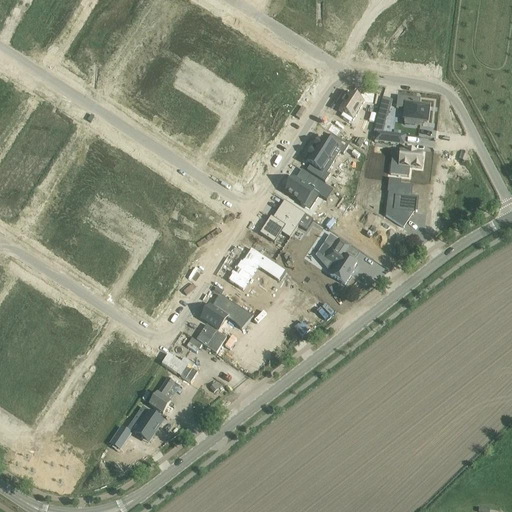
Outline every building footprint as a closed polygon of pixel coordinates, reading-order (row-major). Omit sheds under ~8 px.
[(15,89),(9,98),(25,109),(31,100),(26,97),(27,95),(20,91),(20,92),(15,89)] [(343,104),(338,111),(343,114),(341,118),(350,124),(365,102),(373,104),(374,94),(362,92),(358,99),(350,93),(345,100),(345,99),(342,103),(343,104)] [(398,97),(396,108),(405,109),(404,120),(404,124),(405,124),(405,125),(415,127),(415,125),(423,126),(424,123),(427,123),(430,107),(420,106),(420,100),(398,97)] [(9,98),(4,107),(20,117),(25,109),(9,98)] [(383,99),(374,132),(379,133),(383,133),(387,119),(387,116),(388,116),(392,101),(383,99)] [(4,107),(0,112),(0,116),(14,126),(20,117),(4,107)] [(0,116),(0,128),(9,134),(9,135),(15,126),(14,126),(0,116)] [(331,126),(328,130),(335,135),(338,130),(334,128),(341,118),(334,128),(331,126)] [(0,128),(0,138),(4,141),(9,134),(0,128)] [(379,133),(378,143),(409,147),(410,137),(383,133),(379,133)] [(318,141),(313,149),(315,150),(315,151),(334,163),(340,153),(343,155),(349,147),(331,135),(327,141),(323,138),(320,142),(318,141)] [(309,159),(307,163),(311,166),(307,171),(325,183),(330,175),(327,173),(334,163),(315,151),(314,151),(312,150),(307,158),(309,159)] [(391,163),(390,175),(409,178),(410,168),(422,169),(423,162),(422,162),(423,154),(415,153),(415,152),(408,151),(407,152),(400,151),(399,159),(400,159),(399,164),(391,163)] [(294,179),(285,193),(305,206),(313,193),(326,202),(333,191),(310,177),(304,186),(294,179)] [(386,216),(386,217),(404,229),(404,228),(403,227),(412,214),(415,214),(415,213),(417,213),(417,212),(416,212),(417,200),(411,199),(413,187),(401,185),(401,181),(389,180),(387,193),(395,194),(393,211),(388,210),(387,217),(386,216)] [(267,223),(260,235),(275,244),(281,234),(290,240),(298,227),(300,223),(305,216),(284,202),(269,225),(267,223)] [(310,245),(314,235),(311,233),(306,243),(310,245)] [(331,248),(324,259),(332,264),(326,273),(324,271),(320,278),(328,284),(332,277),(345,285),(350,276),(349,275),(356,264),(331,248)] [(232,276),(228,282),(233,286),(238,289),(243,292),(256,272),(258,269),(260,270),(261,270),(274,279),(274,280),(279,283),(286,273),(252,251),(251,250),(249,252),(250,252),(244,261),(242,263),(241,262),(237,268),(236,267),(231,276),(232,276)] [(205,315),(201,320),(218,331),(226,319),(228,320),(229,321),(229,319),(236,323),(241,329),(240,330),(241,331),(253,318),(220,296),(219,297),(220,298),(215,305),(215,304),(214,306),(215,306),(213,309),(210,307),(205,315)] [(204,324),(194,339),(214,353),(224,338),(204,324)] [(184,333),(178,342),(185,347),(191,338),(184,333)] [(202,361),(197,368),(203,371),(198,378),(203,381),(202,382),(211,387),(218,391),(227,378),(220,374),(221,372),(214,367),(213,368),(202,361)] [(142,409),(134,421),(141,425),(136,433),(149,442),(155,434),(156,434),(155,433),(158,429),(158,430),(158,429),(163,422),(142,409)] [(121,429),(110,445),(120,452),(131,435),(121,429)]
